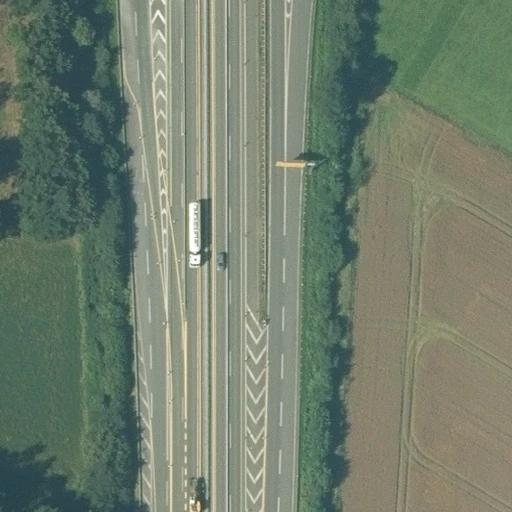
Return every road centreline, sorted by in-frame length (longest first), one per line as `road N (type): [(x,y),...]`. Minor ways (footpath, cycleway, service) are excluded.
road 1 (motorway): [(228,511),(227,0)]
road 2 (motorway): [(135,0),(151,456),(171,506)]
road 3 (motorway): [(175,0),(171,506)]
road 4 (motorway): [(273,290),(301,0)]
road 5 (motorway): [(273,290),(274,0)]
road 6 (motorway): [(267,511),(273,290)]
